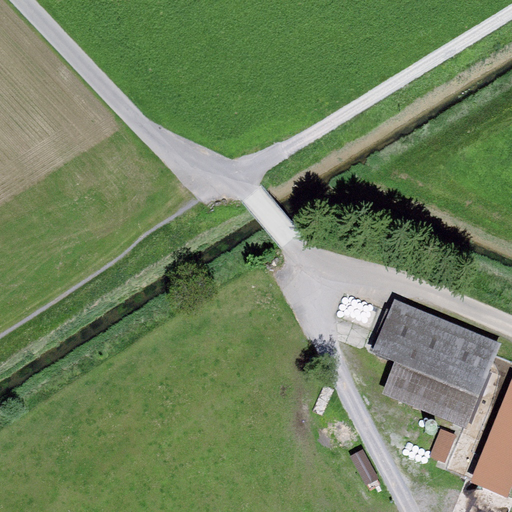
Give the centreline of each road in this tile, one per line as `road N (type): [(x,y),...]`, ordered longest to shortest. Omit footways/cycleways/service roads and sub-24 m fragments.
road 1 (track): [(229,178),(511,14)]
road 2 (unclassified): [(20,0),(135,127),(242,186)]
road 3 (track): [(303,263),(334,373),(410,511)]
road 4 (unclassified): [(511,328),(419,288),(303,263),(283,238)]
